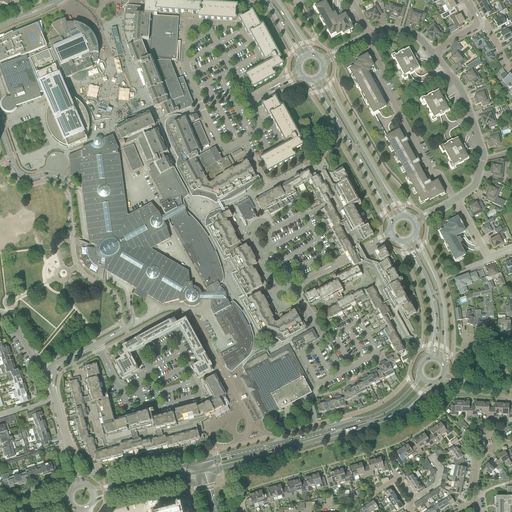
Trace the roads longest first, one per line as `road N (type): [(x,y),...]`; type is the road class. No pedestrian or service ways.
road 1 (secondary): [(204,472),(390,418),(428,383)]
road 2 (secondary): [(419,375),(402,398),(371,417),(197,464)]
road 3 (residential): [(455,199),(393,105),(365,38)]
road 4 (residential): [(432,54),(463,94),(484,159),(475,184),(455,199)]
road 5 (secondary): [(400,216),(320,77)]
road 6 (secondary): [(314,80),(393,219)]
road 7 (secondary): [(440,360),(440,296),(412,237)]
road 8 (residential): [(414,511),(394,483),(346,508),(307,511)]
road 9 (secondary): [(406,241),(434,308),(431,357)]
